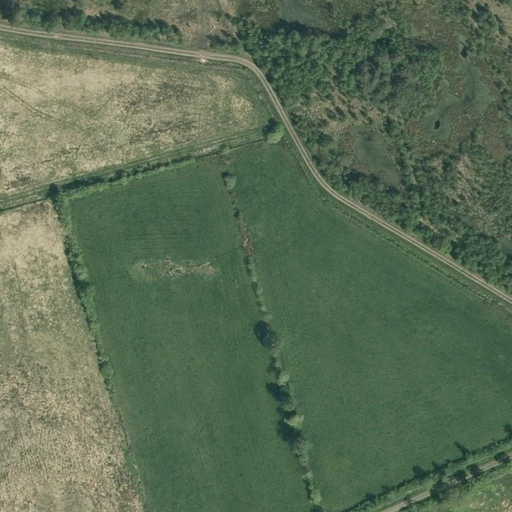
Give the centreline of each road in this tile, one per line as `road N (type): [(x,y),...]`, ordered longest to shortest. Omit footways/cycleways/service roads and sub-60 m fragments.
road 1 (track): [(0,25),(245,61),(338,193),(511,299)]
road 2 (unclassified): [(511,453),(384,511)]
